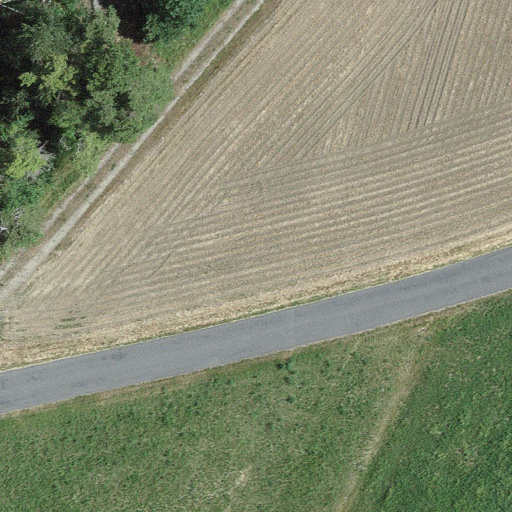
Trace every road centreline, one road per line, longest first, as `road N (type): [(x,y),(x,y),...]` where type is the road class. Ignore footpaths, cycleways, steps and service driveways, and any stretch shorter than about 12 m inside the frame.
road 1 (residential): [(0,392),(511,264)]
road 2 (track): [(0,263),(243,0)]
